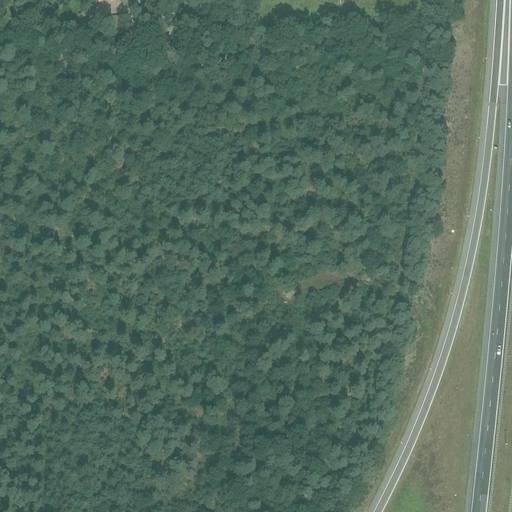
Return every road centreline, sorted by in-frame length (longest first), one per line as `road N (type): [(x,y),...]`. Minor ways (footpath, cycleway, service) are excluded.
road 1 (motorway): [(500,0),(476,233),(426,403),(375,511)]
road 2 (motorway): [(511,135),(478,511)]
road 3 (track): [(14,20),(124,50),(212,57),(336,42),(348,19)]
